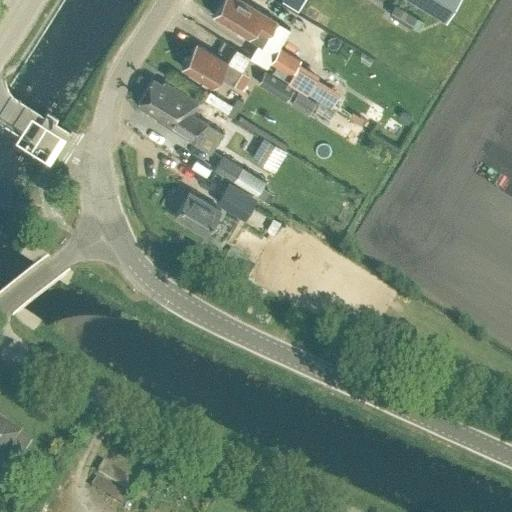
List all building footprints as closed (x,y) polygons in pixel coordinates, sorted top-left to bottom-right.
[(272,33),(278,24),(274,21),(277,17),(249,0),(219,0),(212,13),(236,28),(236,30),(242,34),(244,33),(261,43),(269,31),(272,33)] [(284,0),(297,8),(302,0),(284,0)] [(412,23),(418,13),(395,0),(393,0),(388,10),(412,23)] [(419,0),(447,16),(456,0),(419,0)] [(191,2),(179,19),(232,55),(243,38),(191,2)] [(232,82),(241,67),(227,59),(227,58),(196,39),(187,53),(184,54),(182,58),(183,61),(180,65),(200,78),(201,81),(205,83),(208,82),(212,85),(219,73),(232,82)] [(292,71),(301,56),(280,43),(270,59),(292,71)] [(287,96),(294,84),(265,66),(257,79),(287,96)] [(162,80),(153,74),(136,102),(154,114),(154,116),(192,139),(193,137),(195,138),(194,139),(210,150),(223,130),(207,120),(207,119),(192,110),(199,99),(164,77),(162,80)] [(309,111),(317,97),(299,87),(291,101),(309,111)] [(231,101),(226,110),(233,114),(242,99),(235,95),(231,101)] [(17,97),(0,124),(4,126),(21,99),(17,97)] [(25,148),(35,154),(58,118),(48,111),(46,111),(24,146),(25,148)] [(257,192),(267,176),(223,151),(214,166),(257,192)] [(105,195),(114,190),(105,172),(96,177),(105,195)] [(225,180),(215,198),(223,203),(243,214),(252,200),(254,197),(225,180)] [(262,186),(257,193),(267,199),(272,192),(262,186)] [(205,233),(221,206),(187,187),(172,213),(205,233)] [(197,252),(196,255),(211,264),(218,254),(202,244),(201,246),(200,247),(197,252)] [(0,466),(13,475),(32,446),(18,436),(0,424),(0,466)] [(125,492),(131,481),(102,464),(96,475),(125,492)] [(64,481),(79,488),(84,478),(68,471),(64,481)] [(126,509),(131,499),(96,479),(91,488),(126,509)] [(85,511),(91,511),(95,508),(65,482),(59,489),(85,511)]
